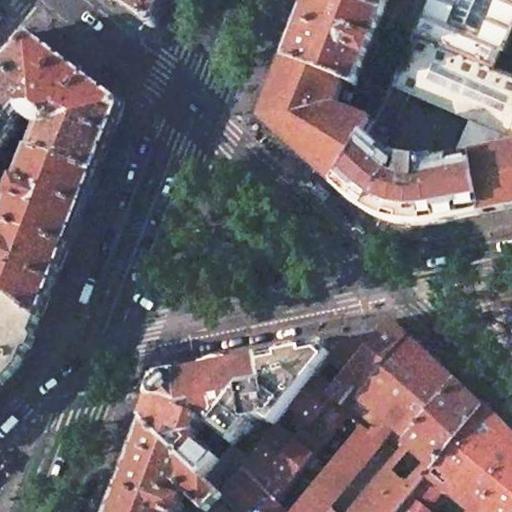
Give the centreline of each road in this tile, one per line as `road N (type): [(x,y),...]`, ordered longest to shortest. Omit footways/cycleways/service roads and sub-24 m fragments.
road 1 (tertiary): [(388,281),(106,338)]
road 2 (secondary): [(195,99),(388,281)]
road 3 (secondary): [(106,338),(195,99)]
road 4 (secondary): [(42,511),(106,338)]
road 5 (secondary): [(388,281),(511,405)]
road 6 (secondary): [(72,0),(195,99)]
road 7 (tertiary): [(106,338),(30,393),(0,426)]
road 8 (tertiary): [(511,254),(388,281)]
